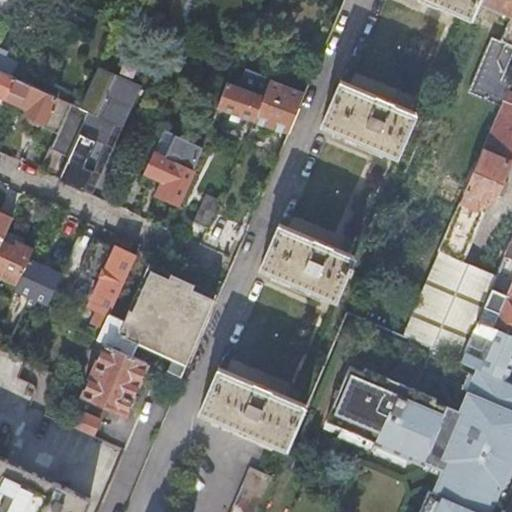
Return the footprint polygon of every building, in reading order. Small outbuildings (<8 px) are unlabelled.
[(174,0),(173,27),(165,24),(162,31),(174,37),(184,31),(197,0),(174,0)] [(479,2),(480,0),(425,0),(472,20),(479,2)] [(511,0),(480,0),(479,2),(511,16),(502,41),(494,37),(470,93),(503,107),(504,104),(510,91),(511,86),(511,0)] [(229,82),(231,76),(249,69),(228,60),(221,78),(229,82)] [(0,72),(13,79),(17,70),(11,68),(12,67),(0,61),(0,72)] [(107,146),(117,126),(124,129),(143,88),(99,67),(82,108),(91,112),(82,132),(69,159),(59,180),(85,193),(95,172),(86,168),(98,142),(107,146)] [(293,88),(303,92),(311,71),(302,67),(293,88)] [(256,122),(272,79),(254,71),(247,89),(229,82),(219,107),(256,122)] [(8,100),(9,99),(17,81),(13,79),(0,72),(0,96),(7,99),(8,100)] [(288,134),(306,93),(303,92),(293,88),(272,79),(256,122),(288,134)] [(44,129),(58,135),(64,123),(72,104),(17,81),(9,99),(30,108),(27,114),(46,123),(44,129)] [(415,113),(341,81),(322,125),(396,157),(415,113)] [(511,163),(511,107),(504,104),(503,107),(441,252),(463,262),(485,211),(484,210),(484,211),(483,212),(480,211),(485,200),(493,203),(501,186),(511,163)] [(58,135),(51,150),(69,159),(82,132),(64,123),(58,135)] [(171,149),(158,144),(154,153),(167,159),(171,149)] [(145,174),(161,181),(156,196),(162,199),(178,206),(197,161),(171,149),(167,159),(154,153),(145,174)] [(219,205),(220,202),(206,196),(195,223),(208,229),(219,205)] [(231,211),(219,205),(208,229),(220,235),(231,211)] [(53,244),(68,213),(55,207),(41,238),(53,244)] [(0,248),(4,241),(6,236),(14,218),(0,211),(0,248)] [(354,256),(279,225),(261,268),(335,300),(347,272),(350,273),(353,266),(350,265),(354,256)] [(17,243),(18,243),(19,237),(13,234),(6,236),(4,241),(15,246),(17,243)] [(110,314),(136,258),(94,239),(78,275),(100,285),(88,312),(97,316),(93,323),(98,325),(96,331),(101,333),(110,314)] [(0,277),(19,286),(30,260),(35,251),(18,243),(17,243),(15,246),(4,241),(0,248),(0,277)] [(498,278),(440,254),(405,336),(462,360),(466,352),(476,330),(480,321),(493,289),(498,278)] [(511,256),(508,255),(502,269),(511,273),(511,256)] [(16,291),(48,305),(62,275),(30,260),(19,286),(16,291)] [(183,377),(217,295),(150,264),(125,320),(110,314),(101,333),(98,340),(106,344),(133,357),(140,343),(174,359),(171,365),(168,364),(165,368),(183,377)] [(506,288),(503,293),(511,297),(511,284),(510,289),(506,288)] [(493,289),(480,321),(511,334),(511,297),(503,293),(493,289)] [(462,360),(479,367),(507,379),(511,368),(511,334),(480,321),(476,330),(490,336),(487,343),(482,342),(480,347),(484,348),(480,358),(466,352),(462,360)] [(91,328),(87,335),(98,340),(101,333),(96,331),(91,328)] [(149,364),(133,357),(106,344),(84,395),(127,414),(149,364)] [(377,444),(409,457),(419,462),(444,405),(435,401),(436,398),(364,367),(362,370),(349,365),(325,420),(341,427),(371,439),(374,441),(373,442),(377,444)] [(507,379),(479,367),(475,375),(469,390),(459,412),(444,405),(419,462),(424,464),(425,460),(444,468),(441,475),(434,493),(437,494),(429,511),(489,511),(502,485),(503,485),(504,481),(511,463),(511,381),(510,381),(507,379)] [(301,417),(306,405),(219,368),(200,412),(287,450),(301,417)] [(469,390),(475,375),(469,372),(462,387),(469,390)] [(77,411),(71,425),(94,435),(100,421),(77,411)] [(371,439),(341,427),(337,436),(367,449),(371,439)] [(409,457),(377,444),(373,453),(405,467),(409,457)] [(293,453),(287,451),(284,457),(290,460),(293,453)] [(85,511),(91,501),(0,457),(0,511),(85,511)] [(425,460),(424,464),(422,467),(441,475),(444,468),(425,460)] [(260,511),(275,478),(251,469),(232,511),(260,511)] [(429,511),(437,494),(434,493),(429,490),(419,511),(429,511)]
